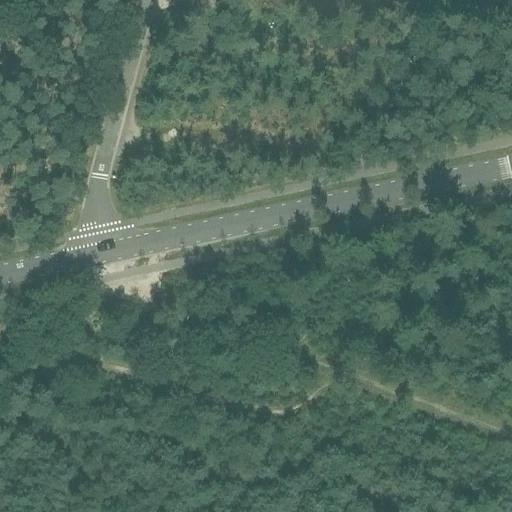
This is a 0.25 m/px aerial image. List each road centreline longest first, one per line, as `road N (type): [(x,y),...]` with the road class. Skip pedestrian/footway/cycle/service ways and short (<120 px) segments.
road 1 (track): [(511,432),(116,276)]
road 2 (tertiary): [(103,251),(511,166)]
road 3 (track): [(337,367),(309,401),(270,412),(113,366),(0,366)]
road 4 (unclassified): [(103,251),(98,181),(144,0)]
